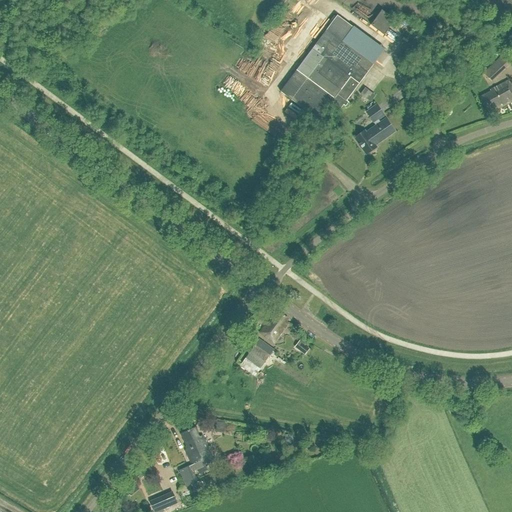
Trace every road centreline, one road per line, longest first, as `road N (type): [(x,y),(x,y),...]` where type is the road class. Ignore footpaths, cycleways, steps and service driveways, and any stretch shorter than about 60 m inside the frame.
road 1 (tertiary): [(263,289),(0,94)]
road 2 (unclassified): [(263,289),(425,160),(511,122)]
road 3 (unclassified): [(84,511),(263,289)]
road 4 (tertiary): [(263,289),(349,349),(405,374),(454,383),(511,380)]
